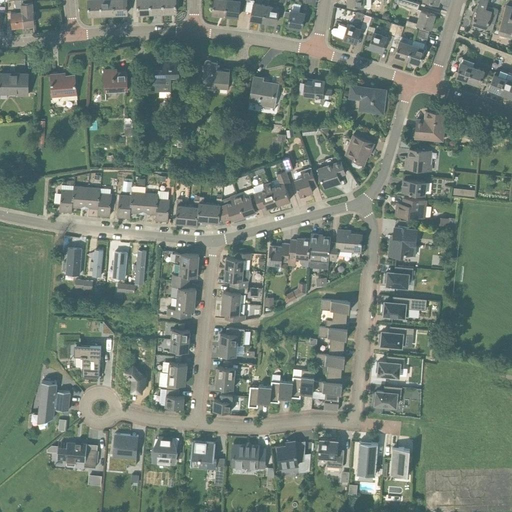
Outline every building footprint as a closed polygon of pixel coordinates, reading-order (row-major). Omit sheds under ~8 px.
[(4,0),(5,2),(15,1),(16,12),(11,13),(12,27),(24,26),(22,4),(22,0),(21,1),(20,0),(4,0)] [(88,0),(89,15),(100,14),(99,0),(88,0)] [(99,0),(100,14),(114,14),(113,0),(99,0)] [(113,0),(114,14),(127,14),(126,0),(113,0)] [(151,13),(150,0),(137,0),(138,13),(151,13)] [(150,0),(151,13),(163,13),(163,0),(150,0)] [(163,0),(163,13),(176,12),(175,0),(163,0)] [(227,0),(214,0),(212,14),(214,14),(225,15),(227,0)] [(227,0),(225,15),(237,17),(238,17),(239,11),(245,12),(246,0),(227,0)] [(419,4),(407,0),(404,0),(403,5),(418,10),(419,4)] [(487,0),(486,0),(480,0),(475,18),(474,18),(472,24),(492,30),(498,10),(492,8),(491,11),(485,9),(487,0)] [(22,4),(24,26),(35,25),(33,10),(32,3),(27,3),(22,4)] [(264,21),(266,5),(253,3),(250,19),(251,19),(264,21)] [(276,24),(279,8),(266,5),(264,21),(275,23),(275,24),(276,24)] [(511,37),(511,35),(511,17),(510,17),(511,9),(511,7),(506,6),(498,33),(511,37)] [(305,13),(291,10),(288,26),(301,28),(302,29),(305,13)] [(421,11),(416,28),(429,33),(430,29),(435,15),(421,11)] [(355,19),(362,21),(364,14),(357,12),(355,19)] [(356,43),(359,33),(365,35),(372,17),(365,15),(362,26),(361,28),(348,24),(347,27),(343,38),(343,39),(356,43)] [(373,33),(369,47),(369,48),(369,47),(381,51),(381,52),(382,52),(383,47),(390,49),(391,46),(394,36),(398,24),(392,22),(388,34),(387,37),(373,33)] [(400,40),(401,37),(404,26),(398,24),(394,36),(391,46),(397,48),(395,56),(407,60),(411,44),(400,40)] [(429,33),(416,28),(413,40),(426,44),(429,33)] [(418,64),(419,64),(424,49),(411,44),(407,60),(419,63),(418,64)] [(456,77),(467,81),(474,62),(462,58),(456,77)] [(171,78),(179,78),(180,59),(162,59),(162,68),(153,67),(153,86),(155,86),(155,93),(171,93),(171,78)] [(228,91),(230,76),(230,71),(229,71),(229,78),(224,78),(225,72),(217,71),(217,63),(211,62),(211,61),(210,60),(207,59),(206,60),(206,62),(204,62),(202,88),(228,91)] [(473,66),(474,62),(467,81),(479,85),(484,70),(473,66)] [(105,91),(127,91),(126,72),(113,73),(113,69),(104,70),(105,91)] [(500,70),(498,76),(494,74),(488,88),(500,93),(505,79),(508,73),(500,70)] [(17,96),(28,96),(28,74),(0,73),(0,93),(17,94),(17,96)] [(53,98),(76,95),(75,75),(61,76),(61,73),(51,74),(53,98)] [(500,93),(511,97),(511,95),(511,74),(508,73),(505,79),(500,93)] [(249,103),(274,106),(278,84),(263,82),(264,78),(254,76),(249,103)] [(323,97),(331,98),(332,90),(324,89),(325,81),(307,79),(307,83),(304,83),(303,96),(312,96),(312,100),(322,101),(323,97)] [(374,89),(370,88),(351,86),(350,97),(361,99),(360,106),(374,107),(373,112),(382,113),(385,96),(373,94),(374,89)] [(444,127),(442,127),(444,113),(426,111),(425,119),(417,119),(415,138),(435,140),(443,141),(444,127)] [(38,121),(37,143),(38,143),(44,143),(45,121),(38,121)] [(188,125),(187,135),(194,136),(195,126),(188,125)] [(182,143),(184,143),(184,135),(174,134),(173,143),(177,143),(182,143)] [(277,141),(285,142),(286,135),(277,134),(277,141)] [(355,159),(354,161),(363,165),(367,155),(366,154),(367,151),(370,152),(374,142),(353,135),(346,156),(355,159)] [(409,149),(408,163),(405,163),(405,168),(415,169),(431,171),(432,165),(425,164),(426,150),(409,149)] [(286,172),(293,169),(289,157),(283,159),(283,162),(284,164),(285,170),(286,172)] [(312,171),(317,184),(322,182),(325,188),(341,183),(338,176),(345,173),(341,161),(312,171)] [(302,178),(295,180),(301,196),(313,192),(311,187),(317,185),(317,184),(312,171),(311,168),(299,171),(302,178)] [(286,172),(285,170),(282,171),(282,172),(276,174),(280,185),(272,188),(272,189),(277,204),(290,200),(285,186),(290,184),(286,172)] [(425,195),(426,181),(404,179),(402,192),(425,195)] [(259,206),(266,203),(267,208),(277,204),(272,189),(272,188),(270,183),(262,186),(264,190),(255,193),(259,206)] [(85,208),(87,187),(74,186),(74,190),(72,207),(85,208)] [(98,209),(100,188),(87,187),(85,208),(98,209)] [(110,216),(112,194),(101,193),(101,188),(100,188),(98,209),(97,215),(110,216)] [(72,207),(74,190),(61,189),(59,211),(72,212),(72,207)] [(143,214),(145,193),(132,191),(130,212),(143,213),(143,214)] [(155,220),(168,222),(170,200),(168,199),(169,192),(158,191),(158,194),(158,195),(158,198),(156,215),(155,220)] [(236,194),(243,216),(255,212),(254,207),(259,206),(255,193),(244,197),(242,192),(236,194)] [(156,215),(158,198),(158,194),(145,193),(143,214),(143,213),(156,215)] [(219,219),(231,215),(232,220),(243,216),(236,194),(229,196),(231,201),(221,204),(219,219)] [(119,195),(117,217),(129,218),(132,196),(119,195)] [(197,225),(197,220),(200,196),(195,196),(193,206),(192,206),(192,207),(188,207),(186,223),(197,225)] [(210,203),(203,203),(204,196),(200,196),(197,220),(208,221),(210,203)] [(182,199),(181,199),(178,198),(175,222),(186,223),(188,207),(181,206),(182,199)] [(216,198),(216,204),(210,203),(208,221),(219,222),(219,219),(221,204),(221,198),(216,198)] [(426,200),(423,200),(404,198),(403,204),(397,203),(396,209),(400,209),(399,215),(419,218),(419,217),(424,218),(426,200)] [(436,224),(447,225),(448,219),(442,217),(436,220),(436,224)] [(447,232),(445,226),(437,230),(439,236),(447,233),(447,232)] [(415,246),(417,229),(394,227),(393,240),(390,240),(389,248),(388,250),(388,252),(388,254),(388,255),(403,257),(403,255),(413,256),(414,246),(415,246)] [(337,250),(351,251),(360,252),(362,235),(345,233),(345,230),(338,230),(337,243),(330,243),(329,260),(336,260),(337,250)] [(309,261),(328,263),(329,260),(330,243),(331,238),(318,236),(318,234),(311,234),(310,239),(309,261)] [(290,240),(290,244),(289,257),(300,258),(299,262),(302,266),(308,266),(309,261),(310,239),(302,238),(301,241),(290,240)] [(289,257),(290,244),(282,244),(282,247),(270,245),(268,263),(281,264),(281,262),(288,262),(289,257)] [(68,278),(78,279),(80,248),(71,248),(68,278)] [(121,277),(122,273),(123,250),(114,249),(111,277),(121,277)] [(103,269),(103,266),(105,251),(96,250),(95,269),(103,269)] [(148,251),(139,250),(135,284),(145,285),(148,251)] [(199,255),(181,253),(174,252),(174,253),(176,253),(175,263),(171,263),(180,264),(198,266),(199,255)] [(243,269),(249,270),(250,259),(251,253),(235,252),(235,258),(226,257),(225,268),(243,270),(243,269)] [(197,277),(198,266),(180,264),(179,275),(173,274),(172,281),(188,282),(189,276),(197,277)] [(395,267),(395,272),(388,272),(388,273),(385,273),(384,283),(387,283),(387,285),(392,285),(392,288),(403,289),(404,286),(407,287),(408,278),(411,279),(412,268),(391,266),(395,267)] [(225,268),(224,279),(230,280),(229,285),(243,287),(248,287),(248,280),(249,280),(250,270),(249,270),(243,269),(243,270),(225,268)] [(84,288),(84,280),(75,280),(75,287),(84,288)] [(92,289),(93,281),(84,280),(84,288),(92,289)] [(188,288),(188,282),(172,281),(171,286),(178,287),(177,298),(195,300),(196,289),(188,288)] [(306,293),(307,283),(298,282),(298,288),(293,291),(297,298),(306,293)] [(126,292),(126,284),(118,283),(117,291),(126,292)] [(134,293),(135,285),(126,284),(126,292),(134,293)] [(248,287),(243,287),(229,285),(229,291),(223,291),(222,302),(240,304),(241,293),(247,293),(248,287)] [(410,297),(411,296),(393,295),(396,296),(395,301),(385,300),(385,302),(383,302),(382,302),(381,311),(382,311),(384,311),(384,313),(390,314),(389,316),(400,317),(400,315),(404,315),(405,307),(409,307),(410,297)] [(265,306),(273,307),(274,298),(265,297),(265,306)] [(194,311),(195,300),(177,298),(176,308),(167,307),(167,315),(191,317),(191,310),(194,311)] [(332,320),(326,319),(325,326),(346,328),(347,310),(349,310),(349,303),(348,303),(348,301),(322,299),(321,309),(334,310),(334,317),(333,317),(332,320)] [(239,314),(240,304),(222,302),(221,313),(225,313),(225,319),(235,320),(241,321),(245,320),(246,315),(239,314)] [(103,322),(102,333),(113,333),(103,322)] [(178,329),(172,329),(171,339),(189,341),(190,330),(184,330),(185,324),(179,323),(178,329)] [(408,327),(408,326),(390,325),(393,325),(392,331),(382,330),(382,332),(380,332),(379,332),(379,341),(381,341),(381,343),(387,344),(387,346),(386,346),(397,347),(397,345),(401,345),(402,337),(406,337),(407,327),(408,327)] [(345,330),(346,328),(325,326),(319,326),(318,336),(332,337),(331,344),(330,344),(329,354),(343,356),(345,337),(346,337),(347,330),(345,330)] [(237,345),(243,346),(243,344),(244,344),(245,331),(244,331),(244,329),(227,328),(226,334),(220,333),(219,344),(237,345)] [(182,351),(188,351),(189,341),(171,339),(170,350),(176,350),(176,356),(182,357),(182,351)] [(218,354),(236,356),(237,345),(219,344),(218,354)] [(74,346),(74,356),(82,357),(82,377),(99,378),(101,346),(74,346)] [(327,371),(326,381),(340,383),(342,364),(343,364),(344,358),(343,358),(343,356),(329,354),(316,353),(315,363),(329,365),(328,371),(327,371)] [(405,357),(405,356),(387,354),(387,355),(390,355),(390,361),(379,360),(379,362),(377,362),(377,361),(376,371),(378,371),(378,373),(384,374),(384,375),(383,375),(383,376),(395,377),(394,376),(394,375),(398,375),(399,367),(403,367),(404,357),(405,357)] [(187,363),(181,363),(182,357),(176,356),(175,362),(169,362),(168,372),(186,374),(187,363)] [(223,367),(217,366),(216,377),(234,378),(235,368),(229,367),(230,361),(224,361),(223,367)] [(126,376),(133,384),(133,396),(143,396),(144,387),(146,387),(146,381),(144,381),(134,369),(126,376)] [(313,391),(314,380),(315,371),(302,369),(301,377),(293,376),(292,381),(293,381),(291,397),(293,397),(299,398),(299,397),(300,398),(301,390),(304,391),(304,392),(313,392),(313,391)] [(185,385),(186,374),(168,372),(167,389),(179,390),(179,384),(185,385)] [(227,388),(233,389),(234,378),(216,377),(215,387),(221,388),(221,394),(227,394),(227,388)] [(271,386),(272,386),(270,401),(272,402),(277,402),(279,402),(279,395),(282,395),(282,396),(291,397),(293,381),(292,381),(280,380),(280,381),(271,381),(271,386)] [(340,385),(340,383),(326,381),(314,380),(313,391),(326,392),(326,399),(325,398),(323,410),(338,411),(339,403),(338,403),(340,391),(341,392),(341,385),(340,385)] [(42,382),(37,424),(54,418),(55,406),(56,407),(56,410),(68,411),(70,392),(58,390),(57,397),(56,397),(58,383),(42,382)] [(261,401),(270,402),(270,401),(272,386),(271,386),(258,385),(258,386),(250,385),(248,406),(250,406),(250,407),(256,407),(257,407),(258,400),(261,400),(261,401)] [(402,388),(402,387),(384,385),(384,386),(387,386),(387,392),(376,391),(376,393),(374,393),(374,392),(373,402),(375,402),(375,404),(381,405),(381,406),(380,406),(380,407),(392,408),(392,407),(391,407),(391,406),(395,406),(396,397),(400,398),(401,388),(402,388)] [(184,396),(178,396),(179,390),(167,389),(165,406),(183,407),(184,396)] [(227,394),(221,394),(220,400),(214,399),(213,410),(231,412),(233,395),(227,394)] [(58,422),(57,430),(65,431),(66,423),(58,422)] [(114,434),(112,464),(126,465),(125,469),(127,469),(127,465),(136,466),(138,436),(137,436),(130,435),(114,434)] [(172,447),(173,439),(159,438),(158,446),(154,450),(153,460),(174,462),(175,452),(172,447)] [(320,438),(318,456),(327,457),(327,466),(342,467),(344,449),(337,449),(338,440),(320,438)] [(67,446),(58,446),(57,458),(67,459),(67,464),(76,464),(76,459),(85,460),(84,465),(96,466),(97,448),(87,447),(87,442),(67,440),(67,446)] [(305,441),(295,442),(295,440),(286,441),(286,444),(277,446),(280,466),(298,464),(298,462),(304,461),(305,441)] [(217,460),(214,459),(215,443),(192,441),(190,466),(216,468),(217,460)] [(359,441),(358,455),(365,456),(364,463),(359,462),(358,472),(373,473),(373,475),(375,475),(376,464),(374,464),(375,452),(377,452),(378,443),(359,441)] [(233,444),(232,466),(264,467),(265,450),(258,449),(258,446),(233,444)] [(392,448),(390,473),(394,474),(394,473),(407,475),(408,469),(410,448),(398,447),(398,449),(392,448)] [(224,472),(216,471),(215,471),(215,484),(223,485),(224,485),(225,472),(224,472)] [(341,472),(340,482),(348,483),(349,472),(341,472)]
